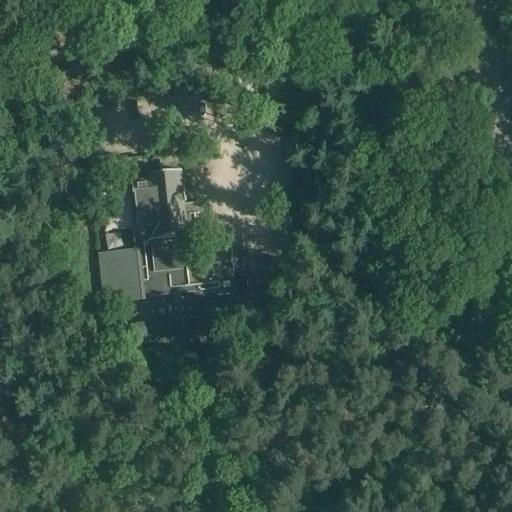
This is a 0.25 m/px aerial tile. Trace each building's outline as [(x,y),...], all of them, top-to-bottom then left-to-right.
[(132,182),(135,202),(136,202),(136,208),(137,213),(136,213),(138,231),(133,231),(135,251),(137,251),(140,284),(150,283),(156,283),(156,282),(183,279),(183,280),(190,279),(190,278),(193,278),(191,255),(208,253),(206,231),(205,231),(202,203),(185,205),(184,202),(186,202),(185,190),(183,190),(181,172),(182,172),(182,171),(149,174),(149,176),(150,176),(150,180),(132,182)] [(231,251),(208,253),(191,255),(193,278),(198,320),(218,317),(218,310),(226,309),(223,293),(235,291),(233,276),(234,276),(232,250),(231,250),(231,251)] [(100,255),(105,305),(142,300),(140,284),(137,251),(135,251),(100,255)] [(152,343),(197,338),(193,299),(148,304),(152,343)] [(114,308),(103,309),(105,325),(116,323),(114,308)]
